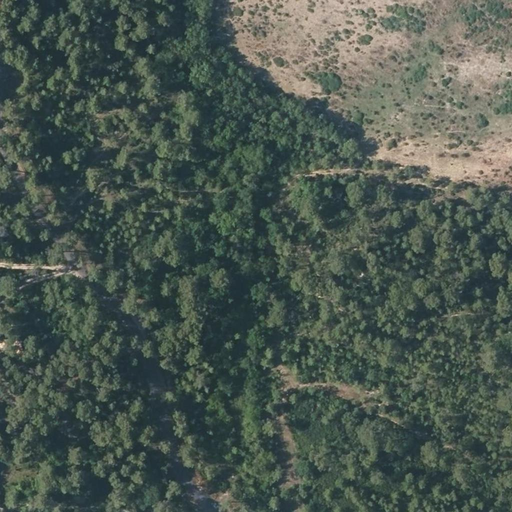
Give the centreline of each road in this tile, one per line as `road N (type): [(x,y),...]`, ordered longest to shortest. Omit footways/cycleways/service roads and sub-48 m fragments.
road 1 (residential): [(220,511),(176,465),(140,342),(77,266),(0,137)]
road 2 (track): [(0,300),(77,266),(0,264)]
